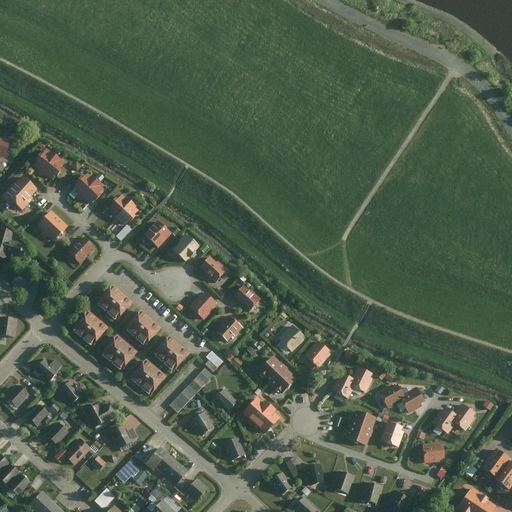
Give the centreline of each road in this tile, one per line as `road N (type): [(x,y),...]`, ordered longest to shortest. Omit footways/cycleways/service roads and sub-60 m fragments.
road 1 (residential): [(44,331),(235,490)]
road 2 (residential): [(235,490),(305,421),(315,439),(399,470)]
